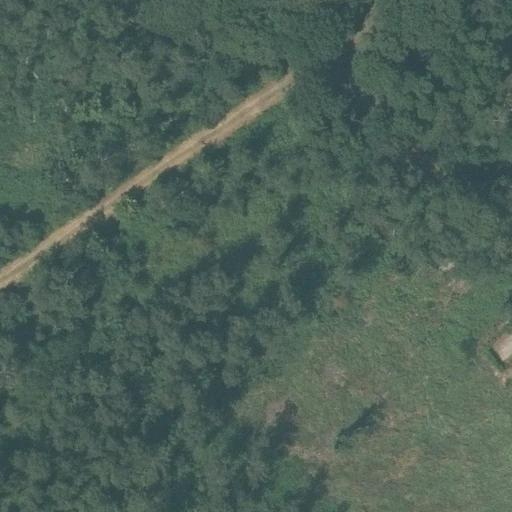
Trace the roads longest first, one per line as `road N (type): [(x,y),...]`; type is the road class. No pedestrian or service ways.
road 1 (track): [(0,295),(298,71),(349,70),(511,252)]
road 2 (track): [(22,0),(298,71)]
